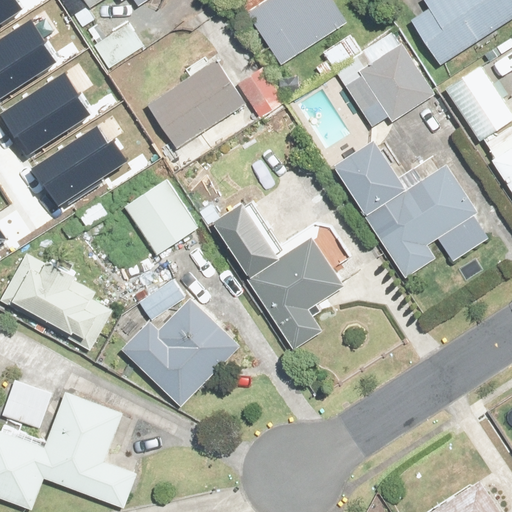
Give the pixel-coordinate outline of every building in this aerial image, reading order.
[(153,0),(87,0),(92,8),(105,0),(122,0),(131,14),(153,0)] [(239,0),(251,17),(277,0),(239,0)] [(277,0),(251,17),(283,66),(346,26),(330,1),(331,0),(277,0)] [(511,20),(511,0),(428,0),(435,10),(416,22),(443,65),(511,20)] [(325,53),(376,128),(391,118),(394,124),(436,96),(392,31),(362,52),(351,36),(325,53)] [(248,104),(219,62),(151,108),(180,150),(248,104)] [(511,121),(511,116),(483,69),(448,91),(480,142),(511,121)] [(285,104),(266,70),(241,84),(261,118),(285,104)] [(0,131),(23,116),(0,80),(0,131)] [(511,136),(488,152),(511,189),(511,136)] [(412,190),(383,141),(339,168),(407,279),(437,261),(428,245),(439,239),(454,263),(494,239),(451,167),(412,190)] [(201,229),(168,179),(127,206),(160,256),(201,229)] [(290,255),(255,199),(216,223),(294,352),(325,333),(309,308),(345,286),(316,239),(290,255)] [(99,289),(32,253),(7,297),(96,346),(115,311),(93,300),(99,289)] [(175,276),(141,303),(157,324),(191,296),(175,276)] [(243,348),(196,300),(162,333),(154,324),(127,350),(184,407),(243,348)] [(132,419),(19,379),(6,416),(2,427),(0,426),(0,496),(36,509),(46,479),(129,508),(143,471),(117,462),(132,419)] [(504,511),(486,485),(443,511),(504,511)]
